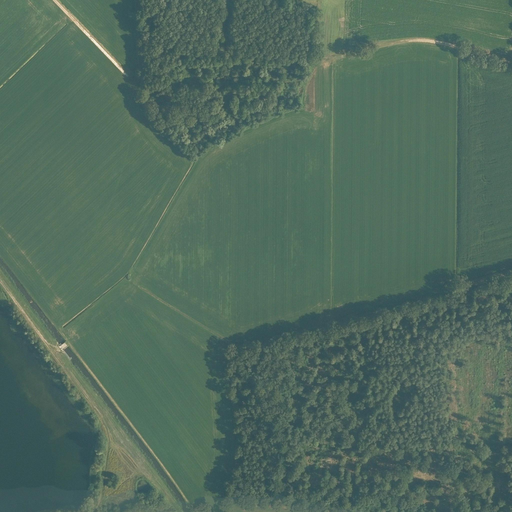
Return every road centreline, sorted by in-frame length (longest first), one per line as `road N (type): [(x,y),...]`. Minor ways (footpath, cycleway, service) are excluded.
road 1 (track): [(511,59),(408,39),(312,59)]
road 2 (track): [(92,511),(105,433),(54,352)]
